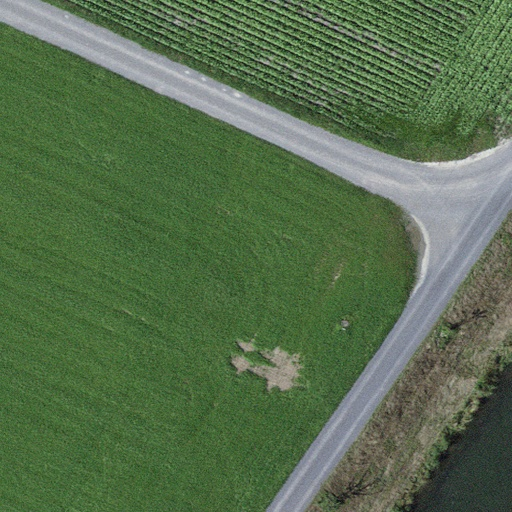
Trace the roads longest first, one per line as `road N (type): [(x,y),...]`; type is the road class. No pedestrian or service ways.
road 1 (track): [(505,223),(4,0)]
road 2 (track): [(511,212),(306,511)]
